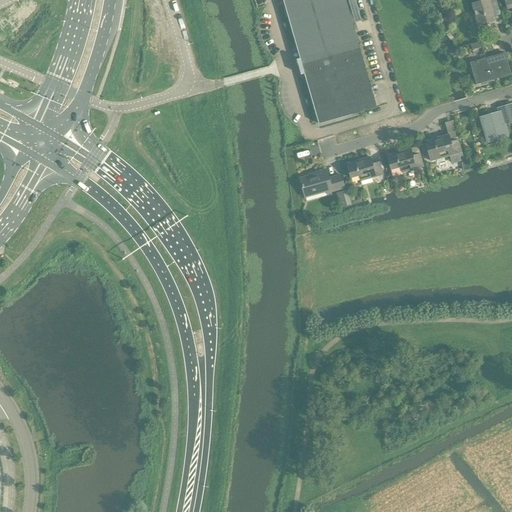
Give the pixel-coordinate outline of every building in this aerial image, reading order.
[(299,55),(357,39),(345,0),(284,0),(283,0),(283,1),(299,55)] [(495,0),(485,0),(472,4),(478,25),(495,20),(493,10),(498,9),(495,0)] [(303,75),(304,75),(319,124),(377,107),(357,39),(299,55),(302,66),(301,67),(303,75)] [(470,44),(472,50),(484,47),(482,41),(470,44)] [(470,63),(476,85),(511,75),(505,53),(470,63)] [(503,123),(510,121),(506,107),(499,109),(500,113),(481,119),(488,141),(507,136),(503,123)] [(448,135),(425,141),(431,161),(445,157),(449,156),(461,152),(458,140),(451,142),(448,135)] [(387,155),(391,170),(393,176),(408,172),(407,171),(423,167),(420,154),(412,156),(410,149),(387,155)] [(351,178),(360,176),(362,185),(372,182),(371,178),(383,175),(379,162),(372,164),(370,157),(347,164),(351,178)] [(328,179),(326,170),(315,173),(316,174),(300,179),(302,188),(303,188),(305,196),(325,190),(326,193),(344,188),(340,175),(328,179)] [(336,193),(340,208),(343,207),(351,205),(351,204),(347,190),(336,193)]
